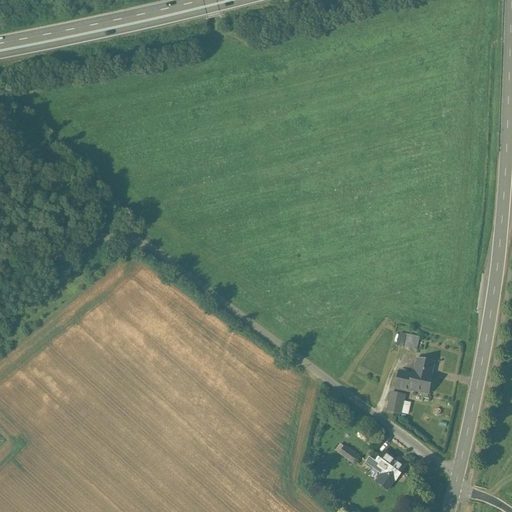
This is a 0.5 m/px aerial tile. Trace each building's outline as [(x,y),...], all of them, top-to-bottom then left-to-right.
[(420,338),(407,335),(404,348),(417,350),(420,338)] [(413,378),(410,389),(429,394),(432,376),(431,376),(433,363),(417,359),(415,372),(414,372),(413,378)] [(410,389),(413,378),(400,374),(397,388),(410,391),(410,389)] [(404,392),(393,390),(388,410),(400,412),(404,392)] [(360,458),(344,447),(339,454),(355,465),(360,458)] [(396,481),(407,466),(400,461),(399,462),(384,451),(380,458),(375,465),(386,474),(378,484),(387,490),(395,480),(396,481)] [(373,467),(375,465),(380,458),(373,453),(366,462),(373,467)]
